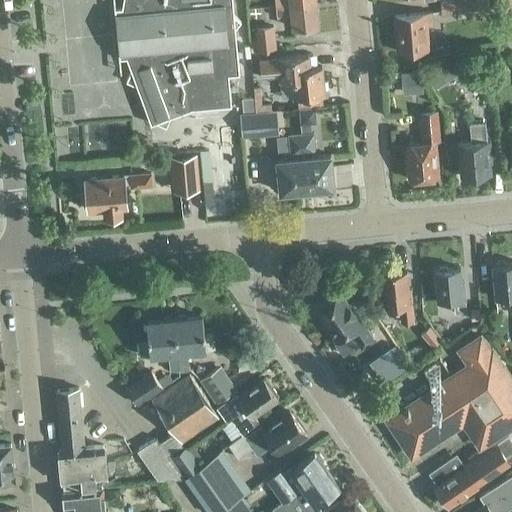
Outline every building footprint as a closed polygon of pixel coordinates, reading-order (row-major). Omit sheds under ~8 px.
[(235,43),(236,42),(235,29),(241,21),(234,15),(232,1),(231,0),(121,0),(121,6),(113,6),(118,56),(125,56),(130,69),(125,79),(136,84),(150,124),(155,122),(165,127),(170,117),(190,109),(190,108),(230,104),(227,74),(238,73),(235,43)] [(486,0),(439,0),(441,13),(488,8),(486,0)] [(314,1),(275,6),(275,11),(271,11),(272,17),(291,15),(293,28),(317,25),(314,1)] [(431,11),(425,12),(394,15),(397,52),(428,48),(426,25),(432,25),(431,11)] [(257,50),(275,48),(273,26),(255,28),(257,50)] [(498,52),(475,67),(473,67),(486,86),(510,70),(498,52)] [(321,66),(310,67),(309,54),(275,56),(276,58),(258,59),(259,78),(277,77),(278,81),(291,80),(293,98),(324,95),(321,66)] [(469,70),(461,57),(429,77),(437,89),(469,70)] [(423,93),(420,71),(400,73),(402,95),(423,93)] [(313,132),(311,132),(310,124),(316,123),(315,107),(298,108),(301,133),(306,189),(318,188),(318,190),(330,189),(330,187),(333,186),(330,154),(310,156),(309,151),(315,151),(313,132)] [(242,137),(256,136),(278,134),(275,110),(240,114),(242,137)] [(419,112),(420,125),(421,142),(406,143),(409,179),(412,179),(415,181),(421,180),(424,178),(437,177),(434,141),(439,141),(436,110),(419,112)] [(485,121),(471,123),(469,123),(470,141),(456,143),(457,157),(459,156),(461,176),(489,174),(488,163),(491,162),(489,140),(486,140),(485,121)] [(306,189),(301,133),(289,135),(290,153),(296,153),(296,157),(276,159),(280,192),(283,191),(283,194),(295,193),(295,190),(306,189)] [(65,173),(86,172),(85,150),(64,150),(65,173)] [(168,157),(171,193),(198,191),(194,155),(168,157)] [(130,187),(151,185),(150,172),(123,174),(84,177),(86,195),(83,198),(84,204),(87,206),(87,209),(103,208),(104,215),(121,214),(121,206),(126,206),(124,183),(130,182),(130,187)] [(511,262),(505,263),(503,261),(498,262),(496,264),(492,264),(495,298),(510,296),(511,312),(511,262)] [(465,311),(466,311),(464,297),(465,297),(463,282),(461,282),(460,267),(447,269),(446,267),(439,267),(438,269),(434,270),(437,300),(453,298),(454,312),(455,312),(455,316),(466,315),(465,311)] [(401,322),(413,321),(410,288),(408,288),(406,271),(380,273),(383,308),(399,306),(401,322)] [(361,347),(373,338),(355,312),(354,313),(340,292),(315,309),(325,325),(324,326),(335,342),(350,331),(361,347)] [(202,316),(174,319),(179,369),(188,368),(187,350),(213,347),(212,333),(204,334),(202,316)] [(179,369),(174,319),(146,321),(148,340),(139,341),(141,355),(167,352),(169,370),(179,369)] [(428,347),(437,341),(428,328),(419,334),(428,347)] [(459,349),(469,363),(387,418),(411,455),(463,421),(479,445),(511,422),(511,378),(492,348),(490,350),(480,335),(459,349)] [(384,382),(408,366),(400,355),(376,371),(384,382)] [(236,388),(220,365),(199,379),(215,403),(236,388)] [(137,404),(162,387),(162,386),(172,380),(168,373),(157,379),(149,370),(125,387),(137,404)] [(152,400),(173,431),(181,443),(219,417),(189,374),(152,400)] [(235,399),(233,395),(217,406),(226,420),(233,416),(244,431),(258,421),(253,415),(277,398),(275,396),(276,393),(273,388),(269,387),(263,378),(235,399)] [(59,452),(62,481),(80,480),(81,487),(96,486),(95,478),(106,477),(103,445),(84,446),(78,387),(56,389),(62,449),(60,450),(59,452)] [(260,425),(244,436),(242,433),(227,444),(237,458),(251,447),(257,455),(272,444),(278,453),(305,434),(289,411),(263,429),(260,425)] [(173,431),(158,441),(167,454),(182,444),(181,443),(173,431)] [(511,450),(511,442),(507,434),(496,442),(494,439),(468,456),(471,460),(463,465),(459,459),(455,453),(427,472),(431,478),(436,484),(434,486),(436,488),(435,492),(439,497),(442,498),(448,506),(477,486),(472,478),(488,467),(505,456),(511,450)] [(184,476),(167,454),(158,441),(155,437),(137,451),(157,479),(184,476)] [(0,444),(0,483),(14,482),(10,444),(0,444)] [(183,473),(195,465),(199,463),(187,444),(171,455),(183,473)] [(210,511),(218,511),(245,493),(216,452),(195,467),(207,485),(200,498),(210,511)] [(282,500),(326,469),(321,462),(323,459),(319,453),(315,454),(314,452),(290,469),(297,478),(289,483),(287,480),(274,489),(282,500)] [(282,500),(275,505),(270,508),(272,511),(313,511),(320,508),(316,502),(338,486),(337,484),(338,481),(335,475),(331,476),(326,469),(282,500)] [(511,472),(479,496),(484,504),(472,511),(500,511),(511,504),(511,472)] [(120,501),(119,489),(103,491),(102,486),(62,490),(64,507),(70,507),(70,511),(104,511),(104,503),(120,501)] [(344,497),(335,503),(321,511),(364,511),(354,497),(347,502),(344,497)]
